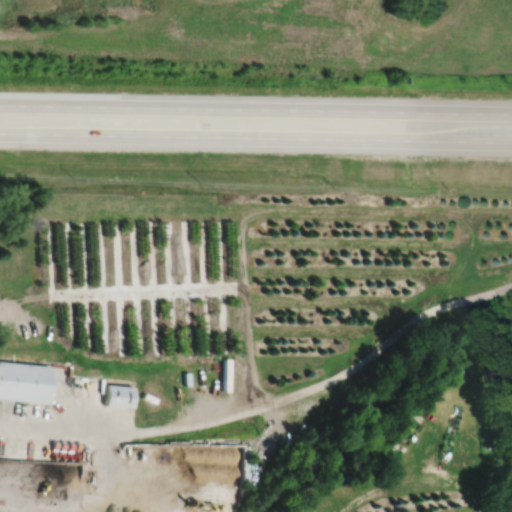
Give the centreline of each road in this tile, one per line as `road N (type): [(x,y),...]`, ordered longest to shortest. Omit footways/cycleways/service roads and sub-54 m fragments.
road 1 (track): [(511,285),(421,316),(353,369),(310,390),(217,421),(122,434),(0,429)]
road 2 (primary): [(511,113),(0,104)]
road 3 (primary): [(0,133),(482,141)]
road 4 (track): [(242,289),(49,294)]
road 5 (track): [(237,224),(251,411)]
